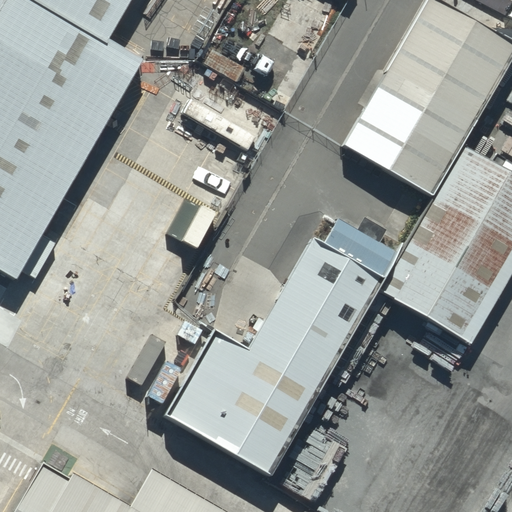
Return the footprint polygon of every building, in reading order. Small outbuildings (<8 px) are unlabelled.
[(108,0),(0,0),(0,252),(126,38),(96,21),(108,0)] [(338,9),(321,0),(291,0),(271,34),(309,57),(338,9)] [(504,37),(440,0),(398,0),(325,125),(420,180),(504,37)] [(511,162),(451,127),(420,180),(367,270),(464,326),(511,243),(511,162)] [(367,264),(298,224),(234,334),(204,317),(155,400),(254,458),(367,264)] [(141,511),(48,458),(15,511),(141,511)]
